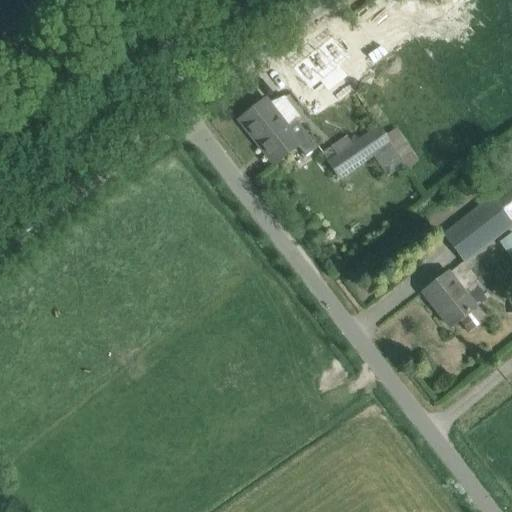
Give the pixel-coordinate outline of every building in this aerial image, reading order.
[(333,37),(291,70),(308,92),(320,83),(327,93),(346,78),(339,68),(350,59),(333,37)] [(264,100),(236,122),(246,135),(248,133),(279,173),(305,152),(264,100)] [(329,147),(321,153),(326,160),(325,161),(338,181),(373,158),(386,177),(403,165),(390,146),(376,126),(334,155),(329,147)] [(511,183),(442,240),(461,264),(511,222),(511,183)] [(511,232),(498,243),(511,261),(511,232)] [(449,328),(465,315),(474,309),(447,274),(423,293),(423,294),(426,291),(442,312),(439,314),(449,328)]
